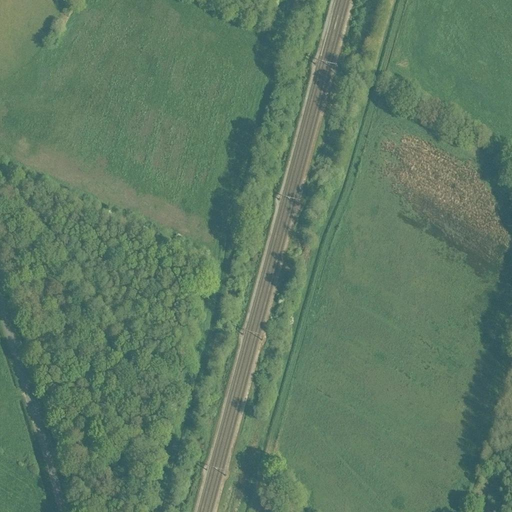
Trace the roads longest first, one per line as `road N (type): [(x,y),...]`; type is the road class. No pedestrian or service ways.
road 1 (track): [(153,511),(284,0)]
road 2 (track): [(400,0),(260,478)]
road 3 (unclassified): [(0,303),(61,511)]
